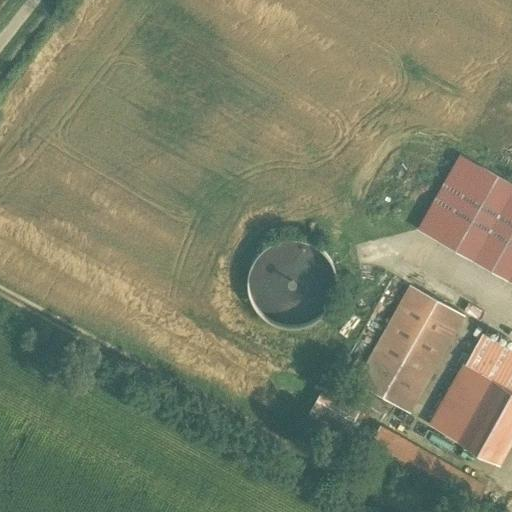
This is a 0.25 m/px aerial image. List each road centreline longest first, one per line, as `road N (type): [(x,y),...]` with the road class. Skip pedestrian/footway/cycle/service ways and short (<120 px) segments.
road 1 (track): [(272,436),(0,284)]
road 2 (unclassified): [(407,511),(272,436)]
